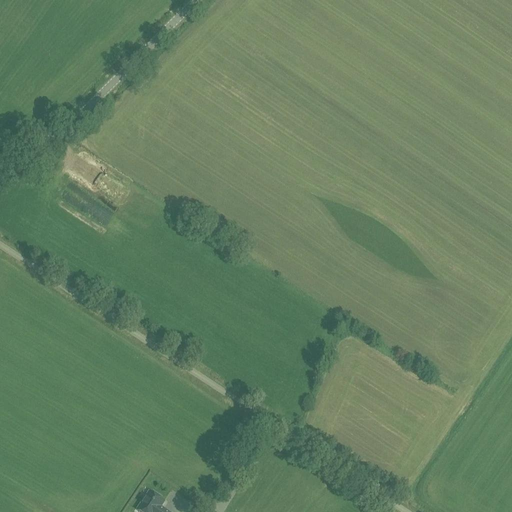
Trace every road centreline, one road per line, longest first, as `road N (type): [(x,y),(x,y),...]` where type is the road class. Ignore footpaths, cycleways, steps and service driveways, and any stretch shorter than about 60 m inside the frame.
road 1 (unclassified): [(405,511),(0,244)]
road 2 (tertiary): [(0,174),(42,152),(197,0)]
